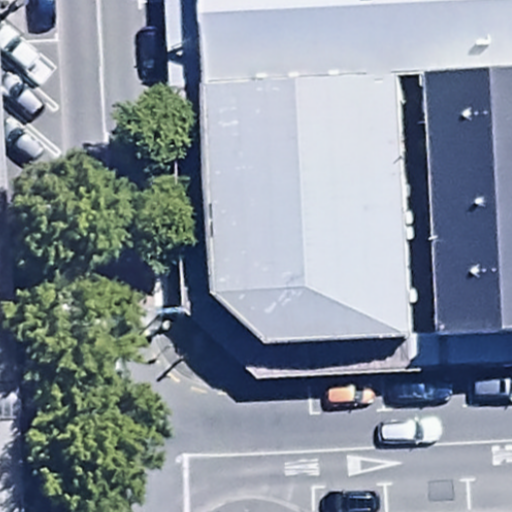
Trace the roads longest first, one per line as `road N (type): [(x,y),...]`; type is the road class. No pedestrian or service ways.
road 1 (tertiary): [(87,0),(110,461)]
road 2 (unclassified): [(110,461),(511,442)]
